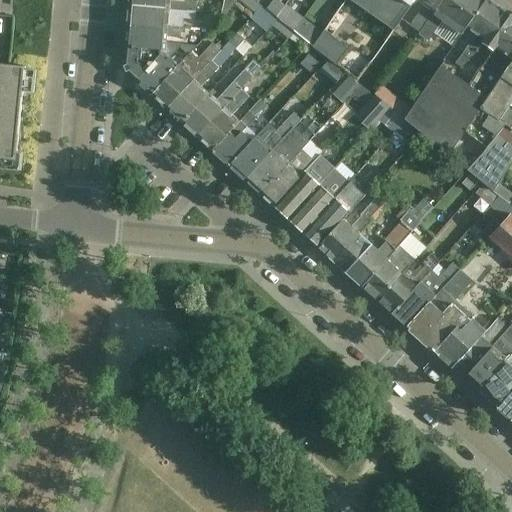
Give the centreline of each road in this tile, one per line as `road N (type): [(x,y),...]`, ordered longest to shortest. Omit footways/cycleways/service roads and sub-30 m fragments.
road 1 (tertiary): [(511,476),(262,248),(74,227)]
road 2 (tertiary): [(74,227),(93,0)]
